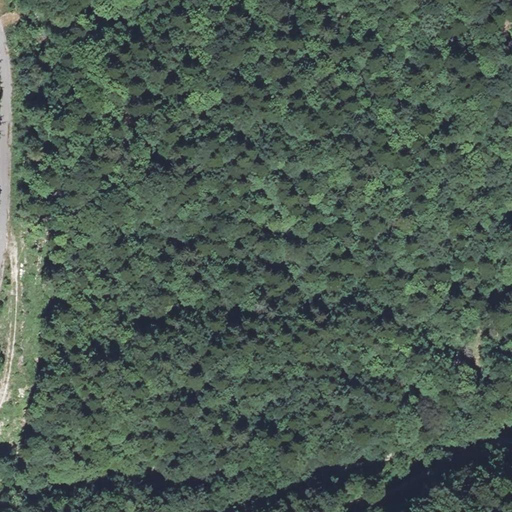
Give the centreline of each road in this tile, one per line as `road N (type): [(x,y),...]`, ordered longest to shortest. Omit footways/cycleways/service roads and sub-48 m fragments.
road 1 (unclassified): [(0,258),(0,36)]
road 2 (track): [(3,241),(19,270),(10,374),(0,398)]
